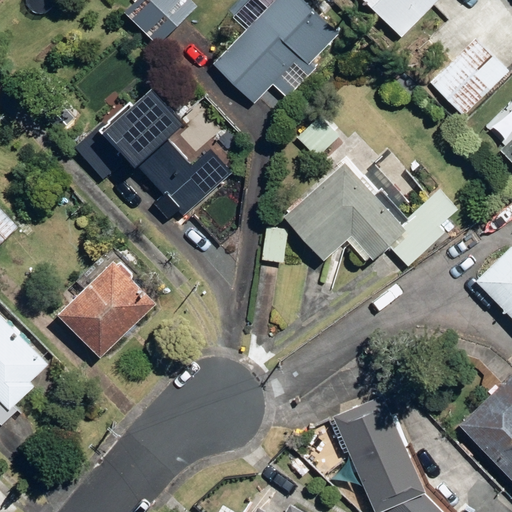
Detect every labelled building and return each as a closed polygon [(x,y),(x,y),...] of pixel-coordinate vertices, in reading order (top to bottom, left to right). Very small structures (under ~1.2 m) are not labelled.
[(136,0),(128,9),(163,43),(202,3),(199,0),(136,0)] [(277,0),(218,58),(260,100),(278,83),(293,98),(323,70),(313,61),(344,30),(314,0),(277,0)] [(374,0),(408,33),(440,0),(374,0)] [(466,112),(510,68),(481,38),(437,82),(466,112)] [(160,199),(174,215),(185,207),(189,211),(239,168),(217,143),(198,160),(177,135),(203,112),(171,76),(121,118),(149,151),(141,159),(170,191),(160,199)] [(301,134),(321,155),(345,133),(325,112),(301,134)] [(90,140),(111,165),(129,150),(109,125),(90,140)] [(511,137),(497,151),(511,167),(511,137)] [(395,242),(414,262),(452,228),(447,222),(466,206),(448,186),(413,217),(356,156),(295,210),(334,254),(362,229),(384,252),(395,242)] [(0,245),(22,224),(0,200),(0,245)] [(268,258),(289,260),(292,226),(270,224),(268,258)] [(511,250),(507,246),(470,281),(511,325),(511,250)] [(67,308),(109,353),(164,299),(122,256),(67,308)] [(0,387),(17,405),(44,379),(40,374),(58,356),(1,297),(0,298),(0,387)] [(511,374),(510,372),(453,425),(511,487),(511,374)] [(374,511),(440,511),(419,491),(376,395),(329,417),(374,511)]
